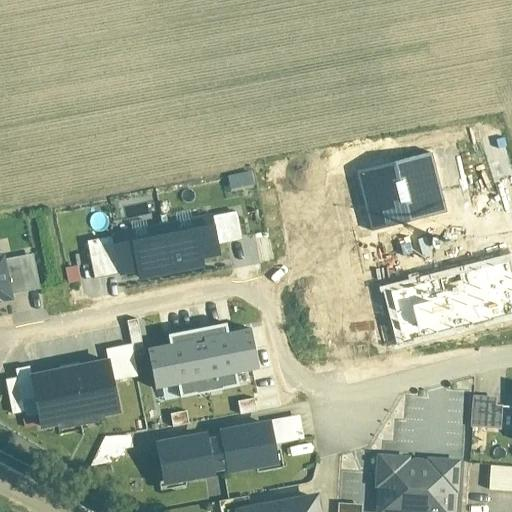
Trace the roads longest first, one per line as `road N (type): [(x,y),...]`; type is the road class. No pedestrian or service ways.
road 1 (residential): [(511,353),(319,397),(289,371),(275,283),(0,333)]
road 2 (unknown): [(140,418),(244,402),(289,371)]
